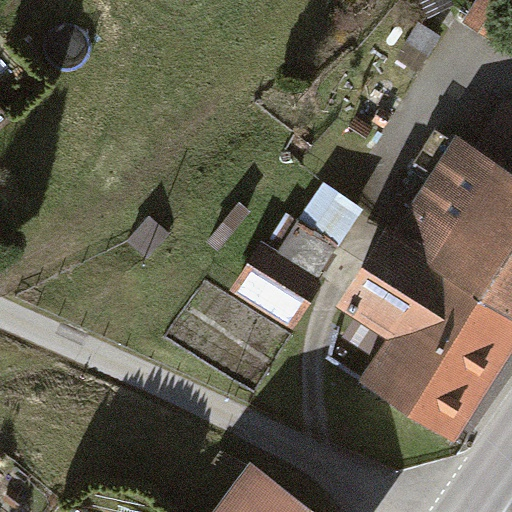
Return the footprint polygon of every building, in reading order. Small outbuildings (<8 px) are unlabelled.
[(511,0),(472,0),(471,3),(508,25),(511,18),(511,0)] [(457,142),(399,231),(511,303),(511,106),(511,107),(479,157),(457,142)] [(263,249),(232,299),(296,339),(372,219),(324,188),(279,259),(263,249)] [(252,222),(239,211),(211,242),(223,253),(252,222)] [(466,471),(511,399),(511,303),(399,231),(387,223),(332,308),(379,338),(344,392),(466,471)] [(173,243),(150,224),(133,245),(156,264),(173,243)] [(309,511),(259,475),(231,511),(309,511)]
